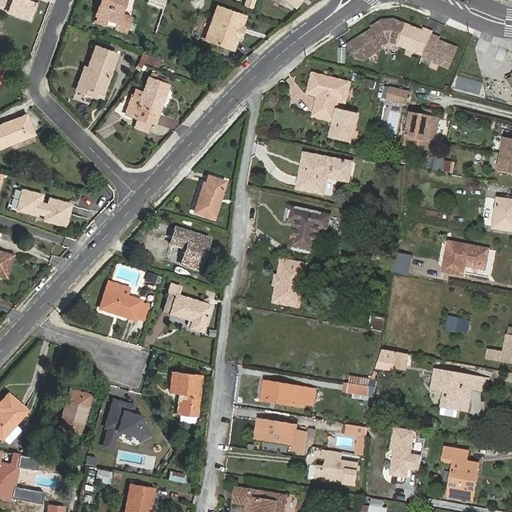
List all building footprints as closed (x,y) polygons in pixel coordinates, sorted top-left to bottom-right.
[(31,20),(37,2),(31,0),(0,0),(0,3),(2,4),(3,0),(12,0),(8,12),(31,20)] [(105,0),(100,16),(128,26),(131,17),(120,13),(125,0),(105,0)] [(206,39),(234,49),(238,36),(235,29),(242,26),(246,16),(222,8),(217,22),(212,20),(206,39)] [(372,28),(348,43),(356,57),(363,58),(383,46),(382,44),(388,40),(394,40),(393,20),(381,20),(371,26),(372,28)] [(398,42),(405,25),(393,20),(394,40),(398,42)] [(424,30),(423,32),(405,25),(398,42),(397,44),(423,55),(422,57),(449,68),(457,48),(436,40),(437,38),(430,35),(431,32),(424,30)] [(96,46),(82,85),(103,93),(117,54),(96,46)] [(313,116),(335,122),(332,137),(351,141),(357,115),(336,110),(338,101),(345,102),(350,83),(313,74),(308,93),(318,96),(313,116)] [(139,106),(135,117),(138,118),(142,119),(151,122),(155,124),(168,85),(149,78),(144,92),(136,90),(134,96),(132,96),(129,103),(139,106)] [(390,88),(387,100),(406,104),(409,93),(390,88)] [(126,113),(135,117),(139,106),(129,103),(126,113)] [(431,150),(433,142),(427,140),(432,111),(423,110),(422,116),(411,114),(405,145),(431,150)] [(0,149),(36,135),(27,113),(0,123),(0,149)] [(142,119),(138,118),(135,126),(148,131),(151,122),(142,119)] [(511,139),(505,138),(502,155),(511,156),(511,139)] [(324,194),(327,177),(349,181),(353,163),(330,159),(305,153),(298,188),(324,194)] [(511,156),(502,155),(498,171),(511,173),(511,156)] [(451,164),(444,162),(442,173),(449,174),(451,164)] [(209,176),(206,183),(204,183),(195,212),(214,218),(226,181),(209,176)] [(47,197),(27,192),(22,212),(42,217),(43,213),(51,215),(49,222),(71,228),(76,206),(55,201),(53,207),(45,205),(47,197)] [(511,230),(511,200),(498,199),(494,228),(511,230)] [(320,228),(327,229),(330,216),(292,208),(289,220),(296,222),(290,247),(314,253),(320,228)] [(186,248),(181,264),(200,270),(210,238),(176,227),(171,243),(186,248)] [(463,275),(465,264),(485,268),(489,250),(449,242),(444,271),(463,275)] [(0,275),(7,277),(13,255),(0,251),(0,275)] [(411,256),(396,253),(394,272),(408,274),(411,256)] [(282,260),(279,276),(277,276),(275,285),(277,285),(274,302),(299,306),(307,265),(282,260)] [(156,275),(148,272),(146,280),(154,282),(156,275)] [(110,282),(108,289),(127,295),(129,288),(110,282)] [(180,287),(171,284),(169,291),(178,294),(180,287)] [(100,308),(136,319),(137,316),(140,305),(141,303),(142,300),(127,295),(108,289),(106,289),(100,308)] [(171,313),(193,320),(191,327),(203,331),(211,305),(177,295),(171,313)] [(141,303),(140,305),(137,316),(143,318),(148,305),(141,303)] [(387,319),(371,316),(369,329),(385,332),(387,319)] [(448,316),(446,330),(468,334),(470,320),(448,316)] [(511,362),(511,327),(509,327),(505,353),(489,351),(487,358),(511,362)] [(407,354),(396,352),(383,350),(379,361),(395,363),(394,368),(405,369),(407,354)] [(488,380),(435,371),(432,389),(445,391),(443,406),(468,411),(469,406),(464,405),(467,388),(486,391),(488,380)] [(170,391),(180,392),(178,413),(180,413),(186,414),(196,415),(197,416),(202,376),(172,372),(170,391)] [(303,407),(304,403),(313,404),(315,390),(265,382),(262,400),(303,407)] [(80,434),(92,395),(70,389),(59,428),(80,434)] [(0,402),(0,411),(0,412),(0,411),(0,436),(2,439),(27,410),(8,393),(0,402)] [(143,417),(112,408),(106,426),(138,436),(143,417)] [(195,423),(196,415),(186,414),(180,413),(179,421),(195,423)] [(295,439),(297,426),(259,420),(256,438),(294,444),(295,439)] [(367,437),(368,427),(346,424),(345,435),(367,437)] [(297,426),(295,439),(302,440),(304,427),(297,426)] [(469,492),(472,476),(477,477),(479,464),(466,462),(468,452),(446,448),(444,460),(455,462),(450,488),(469,492)] [(323,458),(327,459),(325,470),(318,468),(317,479),(355,485),(358,464),(341,461),(342,454),(324,451),(323,458)] [(130,483),(124,511),(150,511),(155,488),(130,483)] [(247,505),(245,511),(283,511),(286,496),(280,495),(236,488),(234,502),(247,505)]
